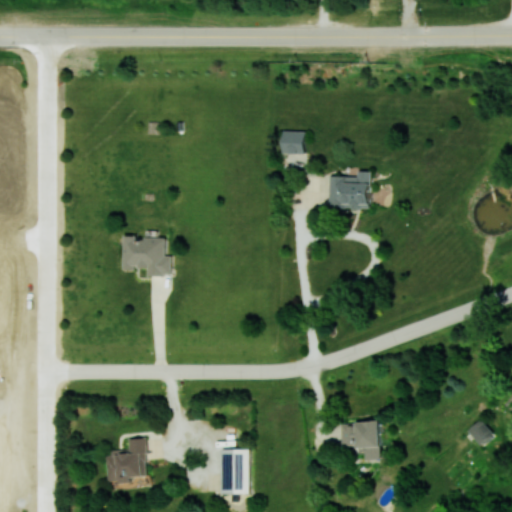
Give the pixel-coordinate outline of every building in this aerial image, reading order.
[(284,152),(306,153),(307,130),(284,130),(284,152)] [(372,170),(359,170),(359,175),(331,175),(330,207),(372,208),(372,170)] [(167,238),(136,237),(136,235),(125,235),(124,267),(149,268),(148,274),(172,275),(173,255),(166,255),(167,238)] [(468,430),(482,445),(495,433),(481,418),(468,430)] [(383,458),(381,420),(342,422),(343,446),(366,445),(367,459),(383,458)] [(149,475),(147,436),(130,437),(131,450),(109,451),(110,482),(134,481),(134,476),(149,475)] [(251,448),(223,448),(223,493),(251,492),(251,448)]
